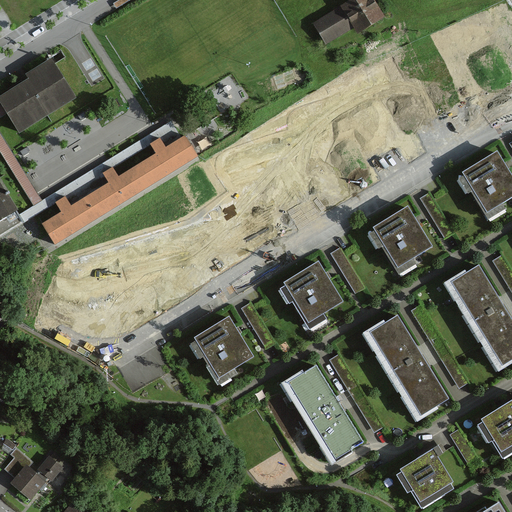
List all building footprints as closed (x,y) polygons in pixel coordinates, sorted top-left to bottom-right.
[(383,21),(370,0),(354,0),(311,26),(324,48),(352,31),(356,37),(383,21)] [(60,63),(59,63),(56,57),(29,74),(32,80),(1,98),(22,132),(80,96),(60,63)] [(164,137),(153,144),(158,152),(122,175),(116,165),(106,171),(112,181),(73,205),(68,197),(57,203),(63,211),(44,222),(57,243),(202,154),(189,134),(170,146),(164,137)] [(469,171),(462,175),(489,219),(511,204),(511,203),(509,199),(511,197),(511,161),(503,147),(468,169),(469,171)] [(0,221),(20,208),(0,176),(0,221)] [(455,232),(431,191),(423,196),(447,237),(455,232)] [(378,223),(380,226),(373,230),(401,274),(422,261),(418,254),(437,242),(412,202),(378,223)] [(365,288),(341,247),(333,252),(357,293),(365,288)] [(511,267),(504,254),(494,260),(511,288),(511,267)] [(288,279),(290,281),(282,286),(310,330),(330,317),(326,311),(347,297),(322,257),(288,279)] [(511,365),(511,316),(481,265),(469,272),(468,270),(444,284),(498,374),(511,365)] [(275,344),(250,303),(242,308),(266,348),(275,344)] [(443,335),(424,304),(415,310),(433,341),(443,335)] [(200,338),(195,341),(222,384),(241,372),(237,366),(257,353),(232,313),(198,334),(200,338)] [(439,410),(436,405),(448,398),(398,315),(386,323),(385,321),(361,335),(415,424),(439,410)] [(360,384),(341,353),(332,359),(350,389),(360,384)] [(471,383),(452,353),(444,358),(462,388),(471,383)] [(352,453),(351,451),(364,443),(316,364),(304,372),(302,370),(278,385),(329,467),(352,453)] [(386,425),(367,396),(359,401),(378,431),(386,425)] [(511,450),(511,398),(486,415),(487,417),(480,422),(502,457),(511,450)] [(479,456),(461,428),(451,434),(469,462),(479,456)] [(19,448),(10,441),(5,448),(14,455),(19,448)] [(457,484),(454,479),(456,477),(436,445),(404,465),(405,467),(398,471),(420,507),(457,484)] [(47,482),(46,481),(48,477),(52,481),(64,467),(60,464),(64,458),(56,451),(52,457),(50,455),(38,468),(39,469),(36,472),(25,462),(10,480),(32,499),(47,482)] [(505,511),(499,502),(488,509),(486,506),(477,511),(505,511)] [(89,511),(87,510),(84,511),(83,511),(72,503),(64,511),(89,511)]
